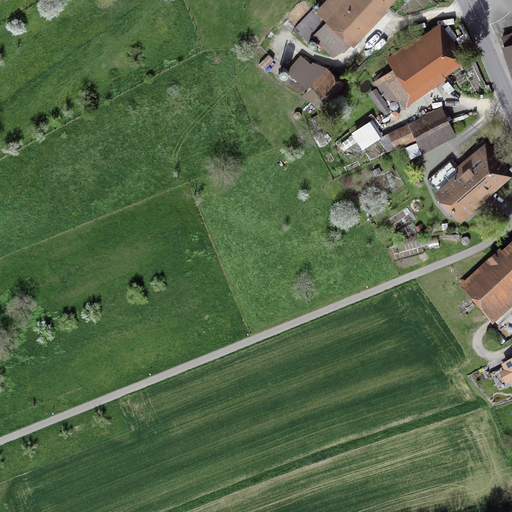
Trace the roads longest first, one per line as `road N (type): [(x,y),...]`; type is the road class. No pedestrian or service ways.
road 1 (track): [(511,225),(471,251),(0,440)]
road 2 (track): [(277,41),(340,61),(379,29),(469,6)]
